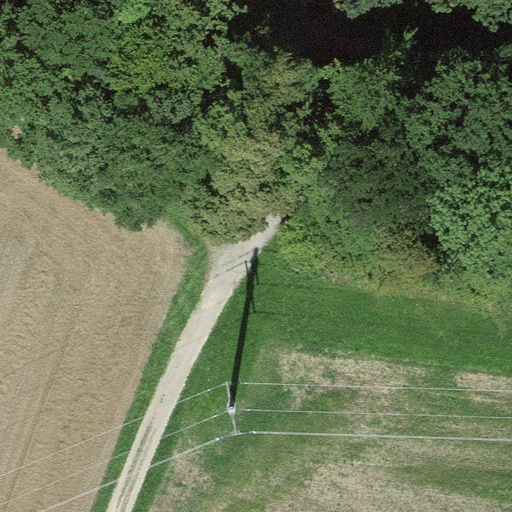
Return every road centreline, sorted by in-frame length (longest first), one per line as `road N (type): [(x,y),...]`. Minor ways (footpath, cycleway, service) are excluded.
road 1 (track): [(287,0),(274,26),(295,187),(234,257),(122,511)]
road 2 (track): [(295,187),(446,76),(511,43)]
